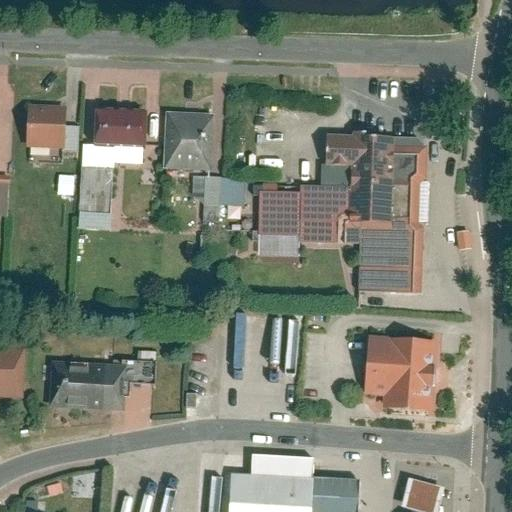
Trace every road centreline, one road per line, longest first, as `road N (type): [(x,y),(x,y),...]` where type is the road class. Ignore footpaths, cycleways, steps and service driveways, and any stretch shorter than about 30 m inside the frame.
road 1 (tertiary): [(0,43),(507,56)]
road 2 (residential): [(0,479),(33,464),(196,433),(500,449)]
road 3 (tertiary): [(500,449),(505,314),(494,129),(507,56)]
